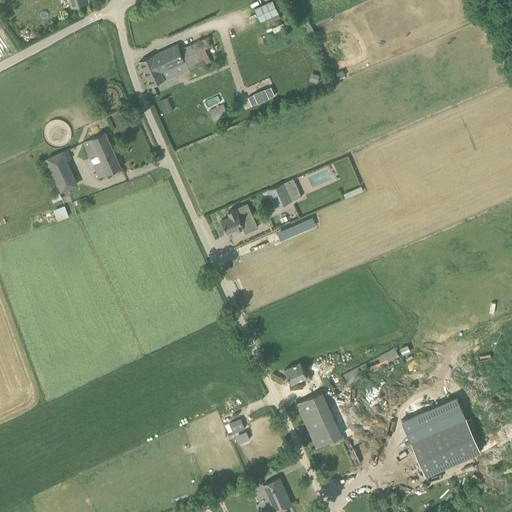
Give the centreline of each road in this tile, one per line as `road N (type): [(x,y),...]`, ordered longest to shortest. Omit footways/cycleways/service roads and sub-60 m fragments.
road 1 (unclassified): [(328,511),(142,104),(113,8)]
road 2 (unclassified): [(0,68),(113,8)]
